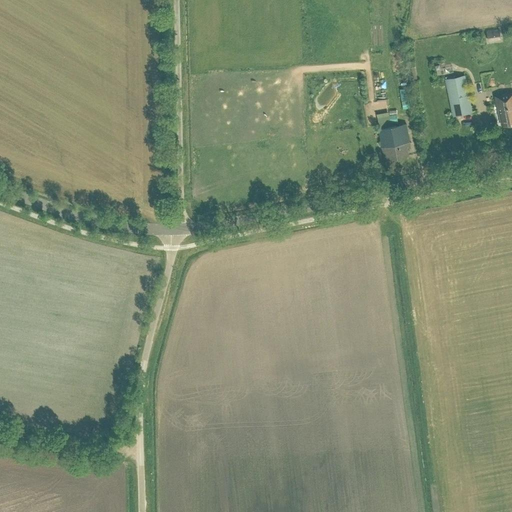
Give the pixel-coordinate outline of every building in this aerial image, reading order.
[(408,31),(410,20),(403,19),(401,29),(408,31)] [(426,69),(418,70),(420,81),(427,80),(426,69)] [(472,112),(464,76),(446,79),(453,116),(472,112)] [(503,97),(496,98),(498,109),(499,109),(502,126),(511,123),(511,92),(502,95),(503,97)] [(410,146),(406,124),(379,129),(385,160),(409,155),(407,146),(410,146)]
